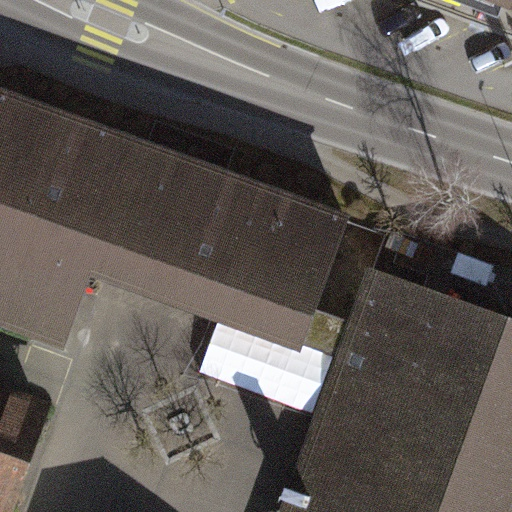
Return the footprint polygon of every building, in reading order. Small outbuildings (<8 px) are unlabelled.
[(511,0),(463,0),(483,7),(511,17),(511,0)] [(347,224),(0,96),(0,330),(51,348),(89,277),(297,348),(310,315),(347,224)] [(511,511),(511,325),(367,277),(350,327),(338,360),(286,511),(511,511)] [(310,315),(297,348),(338,360),(350,327),(310,315)] [(0,511),(8,511),(46,405),(0,389),(0,511)]
